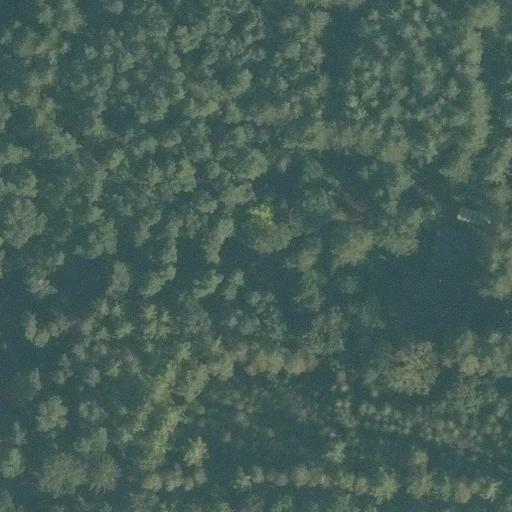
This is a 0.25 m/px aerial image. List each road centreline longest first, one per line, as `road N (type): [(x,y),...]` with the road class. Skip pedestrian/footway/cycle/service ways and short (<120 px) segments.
road 1 (unclassified): [(0,492),(511,509)]
road 2 (track): [(63,298),(0,79)]
road 3 (track): [(122,511),(118,457),(63,298)]
road 4 (track): [(118,457),(244,287)]
